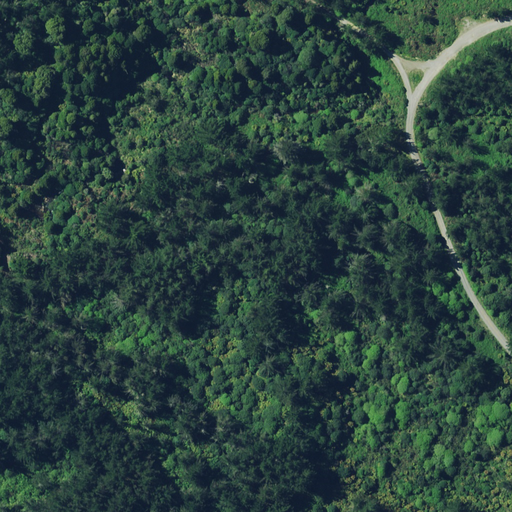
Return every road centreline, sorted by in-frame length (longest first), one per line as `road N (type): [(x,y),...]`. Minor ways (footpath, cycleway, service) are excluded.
road 1 (track): [(400,121),(360,147),(210,197),(0,301)]
road 2 (unclassified): [(511,328),(428,202),(400,121),(409,80)]
road 3 (unclassified): [(409,80),(416,46),(445,19),(490,0)]
